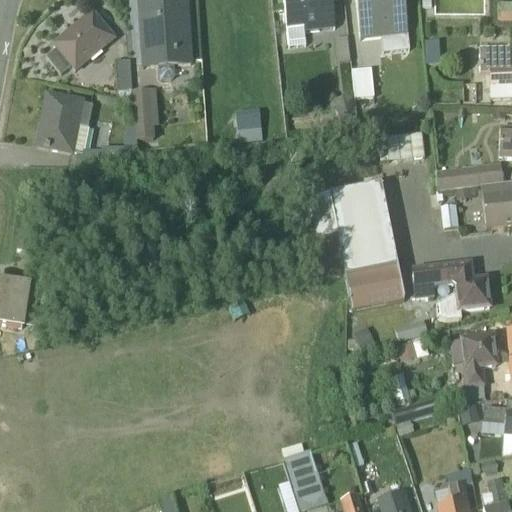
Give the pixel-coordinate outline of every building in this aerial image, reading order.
[(280,0),(284,34),(302,32),(302,37),(332,34),(328,0),(280,0)] [(353,0),(358,45),(379,43),(381,57),(408,55),(402,0),(353,0)] [(189,72),(183,2),(137,5),(142,76),(156,75),(156,84),(161,86),(169,85),(172,82),(171,74),(189,72)] [(511,5),(498,5),(497,25),(511,25),(511,5)] [(74,77),(113,44),(90,17),(51,49),(54,53),(44,61),(60,80),(70,72),(74,77)] [(348,66),(346,43),(331,44),(333,68),(348,66)] [(439,69),(437,46),(423,47),(425,70),(439,69)] [(511,53),(477,54),(478,79),(488,79),(488,106),(511,104),(511,53)] [(127,65),(113,66),(115,96),(129,95),(127,65)] [(372,101),(370,74),(351,76),(353,103),(372,101)] [(473,109),(473,91),(460,91),(461,109),(473,109)] [(154,94),(130,97),(133,130),(135,145),(153,143),(152,132),(158,131),(154,94)] [(82,107),(45,100),(35,152),(72,159),(73,155),(82,157),(91,111),(82,109),(82,107)] [(135,145),(133,130),(125,131),(124,154),(100,153),(99,172),(125,172),(136,173),(135,145)] [(511,132),(498,132),(497,163),(511,164),(511,132)] [(419,139),(384,143),(387,166),(422,162),(419,139)] [(454,196),(455,204),(469,203),(468,194),(479,193),(500,190),(498,170),(435,178),(437,198),(454,196)] [(479,193),(484,234),(511,230),(511,199),(510,200),(509,189),(500,190),(479,193)] [(402,305),(377,190),(307,205),(316,245),(335,241),(350,315),(402,305)] [(454,212),(439,214),(442,235),(457,233),(454,212)] [(38,237),(18,234),(15,254),(35,257),(38,237)] [(469,268),(408,275),(412,306),(432,303),(431,294),(452,292),(452,298),(435,312),(436,323),(445,325),(459,324),(458,316),(487,313),(485,296),(481,296),(480,285),(471,286),(469,268)] [(29,292),(0,286),(0,329),(22,333),(23,329),(32,330),(35,309),(26,308),(29,292)] [(373,347),(365,332),(351,340),(359,355),(373,347)] [(490,342),(447,347),(450,370),(460,369),(460,375),(494,371),(490,342)] [(412,348),(395,352),(399,366),(415,362),(412,348)] [(431,403),(409,411),(414,424),(436,416),(431,403)] [(511,441),(511,405),(506,405),(505,413),(483,411),(481,427),(503,430),(502,440),(511,441)] [(469,425),(478,424),(476,409),(460,411),(463,442),(471,441),(469,425)] [(309,458),(294,463),(309,511),(311,511),(326,507),(309,458)] [(465,511),(462,492),(471,490),(468,475),(445,480),(448,495),(445,495),(449,511),(442,511),(465,511)] [(503,511),(498,486),(485,489),(487,499),(480,500),(483,511),(480,511),(479,511),(503,511)] [(233,493),(236,511),(249,511),(246,491),(233,493)] [(405,511),(401,497),(377,505),(379,511),(405,511)] [(176,511),(172,500),(155,506),(157,511),(176,511)] [(339,511),(356,511),(353,502),(338,508),(339,511)]
